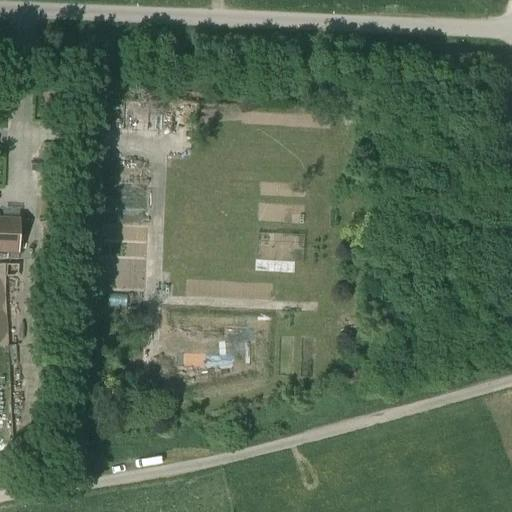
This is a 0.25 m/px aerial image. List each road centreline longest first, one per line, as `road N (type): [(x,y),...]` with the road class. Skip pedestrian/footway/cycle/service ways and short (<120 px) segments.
road 1 (unclassified): [(0,11),(511,30)]
road 2 (unclassified): [(511,381),(198,461),(48,487)]
